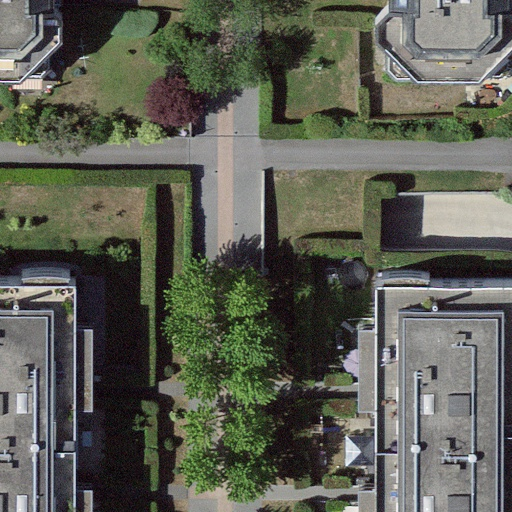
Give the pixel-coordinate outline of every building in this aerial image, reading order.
[(53,53),(53,0),(0,0),(0,84),(23,85),(53,53)] [(511,43),(511,0),(376,0),(376,36),(409,74),(483,75),(511,43)] [(0,280),(0,421),(73,422),(75,281),(0,280)] [(511,291),(384,290),(382,426),(511,427),(511,291)] [(0,511),(72,511),(73,422),(0,421),(0,511)] [(511,511),(511,427),(382,426),(381,511),(511,511)]
